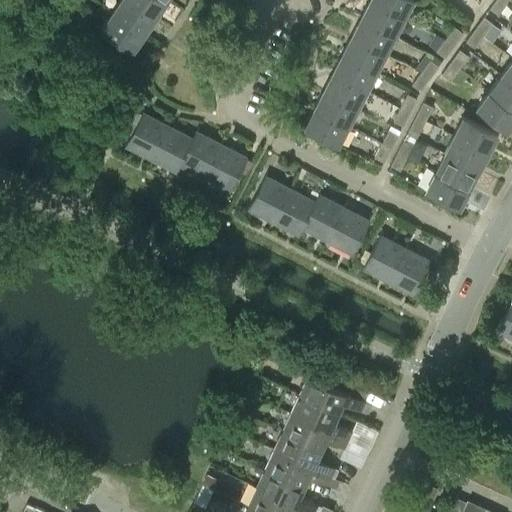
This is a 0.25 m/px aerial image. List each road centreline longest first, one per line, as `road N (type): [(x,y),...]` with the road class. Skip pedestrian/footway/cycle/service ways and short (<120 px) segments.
road 1 (residential): [(490,247),(250,124),(238,84),(276,0)]
road 2 (residential): [(389,455),(490,247)]
road 3 (residential): [(511,511),(389,455)]
road 4 (residential): [(110,511),(0,459)]
